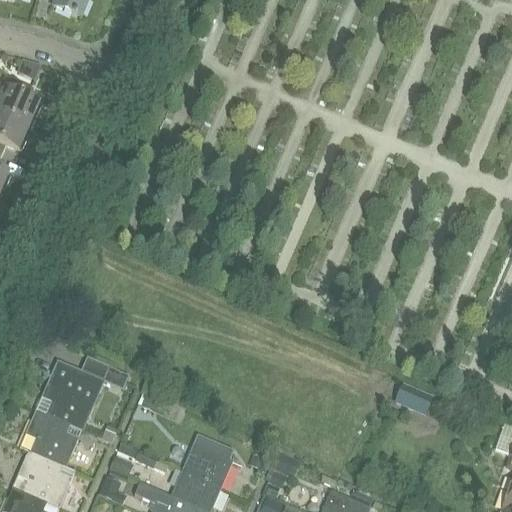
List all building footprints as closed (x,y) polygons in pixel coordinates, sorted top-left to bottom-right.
[(55,0),(52,9),(80,21),(88,0),(55,0)] [(0,103),(0,117),(31,131),(41,108),(37,106),(38,106),(26,100),(31,89),(4,78),(0,86),(0,89),(5,92),(0,103)] [(31,131),(0,117),(0,158),(0,159),(5,148),(17,153),(18,152),(21,153),(31,131)] [(0,201),(10,178),(6,177),(7,175),(0,172),(0,159),(0,158),(0,201)] [(34,414),(80,434),(102,384),(56,365),(34,414)] [(122,394),(128,380),(108,372),(102,386),(122,394)] [(431,400),(402,387),(394,404),(423,417),(431,400)] [(151,422),(163,397),(148,389),(136,414),(151,422)] [(80,434),(34,414),(18,451),(27,454),(27,455),(73,475),(64,471),(80,434)] [(99,443),(110,447),(115,435),(105,430),(99,443)] [(119,447),(115,455),(164,476),(167,468),(119,447)] [(192,447),(181,474),(220,492),(231,464),(192,447)] [(511,511),(511,451),(509,459),(511,459),(508,469),(511,471),(511,485),(502,511),(511,511)] [(27,455),(11,492),(55,511),(56,511),(73,475),(27,455)] [(266,462),(254,457),(249,467),(261,473),(266,462)] [(96,479),(103,464),(90,458),(84,474),(96,479)] [(113,460),(108,471),(127,479),(132,469),(113,460)] [(210,511),(220,492),(181,474),(170,500),(196,511),(210,511)] [(119,487),(104,481),(98,496),(112,502),(115,495),(119,487)] [(266,494),(276,499),(280,491),(270,487),(266,494)] [(196,511),(170,500),(149,491),(143,504),(162,511),(196,511)] [(55,511),(11,492),(2,511),(55,511)] [(330,494),(322,511),(368,511),(351,503),(330,494)] [(280,511),(283,507),(267,500),(262,511),(280,511)]
